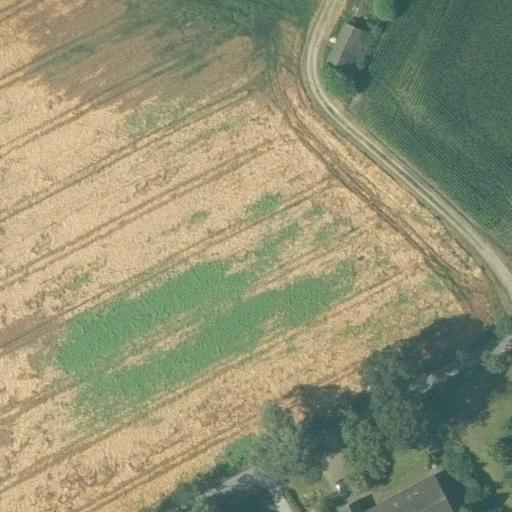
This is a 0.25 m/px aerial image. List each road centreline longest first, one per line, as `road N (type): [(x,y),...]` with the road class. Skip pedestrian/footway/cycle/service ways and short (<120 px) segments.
road 1 (unclassified): [(511,341),(188,511)]
road 2 (track): [(511,278),(325,95),(310,64),(333,0)]
